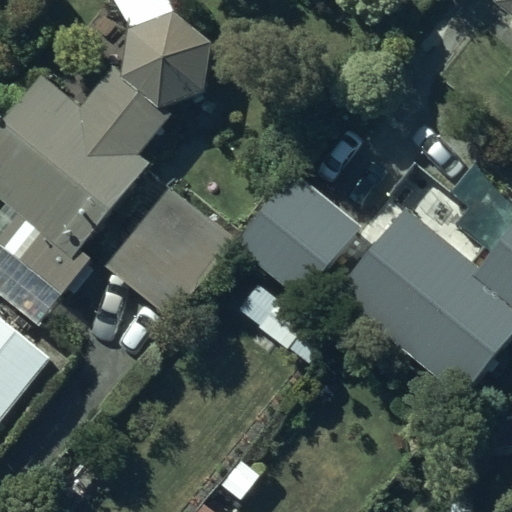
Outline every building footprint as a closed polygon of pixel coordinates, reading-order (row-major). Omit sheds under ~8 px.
[(169,0),(112,0),(128,29),(121,77),(159,110),(202,91),(213,50),(175,13),(169,0)] [(511,1),(499,16),(511,26),(511,1)] [(92,278),(84,268),(156,174),(144,165),(174,129),(115,79),(82,117),(44,88),(0,145),(0,207),(13,217),(0,229),(0,302),(46,338),(92,278)] [(311,301),(369,233),(280,158),(222,227),(311,301)] [(246,267),(174,207),(116,276),(187,337),(246,267)] [(470,406),(511,352),(511,252),(494,276),(416,214),(343,305),(470,406)] [(260,285),(240,310),(260,327),(259,329),(287,352),(289,350),(309,366),(332,337),(284,299),(281,302),(260,285)] [(0,441),(53,376),(0,333),(0,441)]
